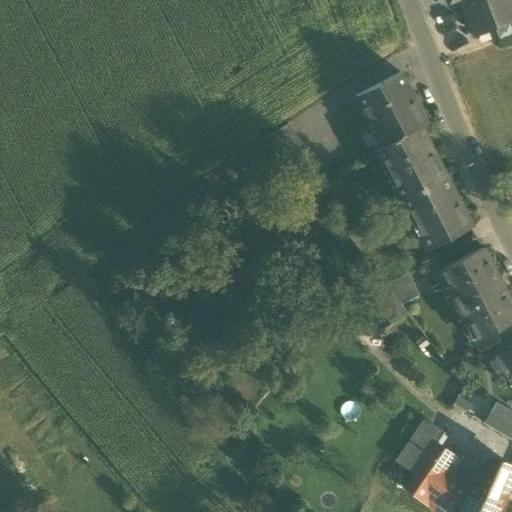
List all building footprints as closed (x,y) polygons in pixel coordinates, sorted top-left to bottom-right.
[(463,2),(474,33),(511,19),(511,8),(509,2),(508,0),(449,0),(451,2),(455,0),(465,0),(466,2),(463,2)] [(374,131),(382,146),(419,127),(426,123),(400,73),(356,96),(363,109),(365,107),(377,130),(374,131)] [(363,109),(374,131),(377,130),(365,107),(363,109)] [(267,137),(306,186),(325,171),(288,124),(267,137)] [(393,185),(401,199),(445,177),(419,127),(382,146),(375,150),(382,162),(384,161),(396,183),(393,185)] [(382,162),(393,185),(396,183),(384,161),(382,162)] [(471,227),(445,177),(401,199),(408,212),(410,211),(422,233),(419,234),(427,250),(471,227)] [(408,212),(419,234),(422,233),(410,211),(408,212)] [(347,234),(362,254),(381,239),(365,219),(347,234)] [(360,255),(375,274),(396,258),(381,239),(362,254),(360,255)] [(475,341),(475,342),(495,331),(511,322),(511,305),(482,248),(438,271),(475,341)] [(375,274),(384,285),(408,273),(396,258),(375,274)] [(399,305),(400,305),(417,291),(408,273),(384,285),(399,305)] [(384,285),(322,318),(340,335),(399,305),(384,285)] [(473,342),(479,353),(500,342),(495,331),(475,342),(475,341),(473,342)] [(511,348),(497,357),(505,371),(508,369),(511,376),(511,348)] [(496,376),(505,371),(497,357),(488,362),(496,376)] [(459,396),(453,406),(466,414),(472,404),(459,396)] [(511,412),(496,403),(483,423),(511,440),(511,412)] [(419,431),(398,462),(416,475),(436,446),(444,433),(426,421),(419,431)] [(385,453),(398,462),(419,431),(406,422),(385,453)] [(406,490),(426,506),(434,494),(450,472),(451,472),(458,462),(442,454),(444,450),(436,446),(416,475),(406,490)] [(471,483),(467,492),(500,507),(511,479),(511,467),(492,459),(490,463),(478,467),(471,483)] [(448,505),(457,511),(466,492),(467,492),(471,483),(451,472),(450,472),(434,494),(448,505)] [(497,511),(500,507),(467,492),(466,492),(457,511),(497,511)] [(442,511),(448,505),(434,494),(426,506),(434,511),(442,511)]
